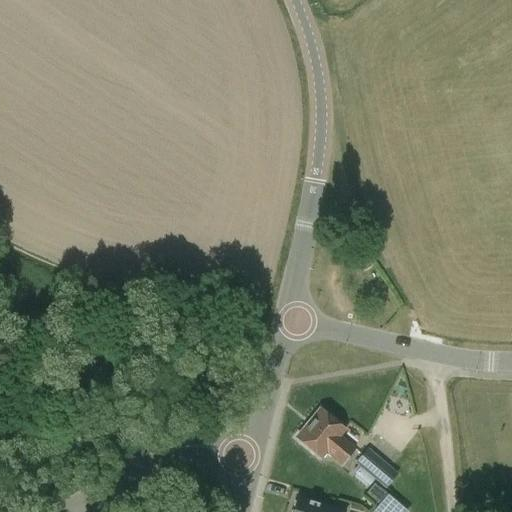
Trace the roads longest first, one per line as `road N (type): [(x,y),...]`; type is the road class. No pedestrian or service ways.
road 1 (unclassified): [(290,321),(320,131),(316,68),(292,0)]
road 2 (residential): [(290,321),(460,358),(511,361)]
road 3 (residential): [(67,511),(186,449),(257,456)]
road 4 (track): [(430,352),(450,511)]
road 5 (residential): [(257,456),(290,321)]
